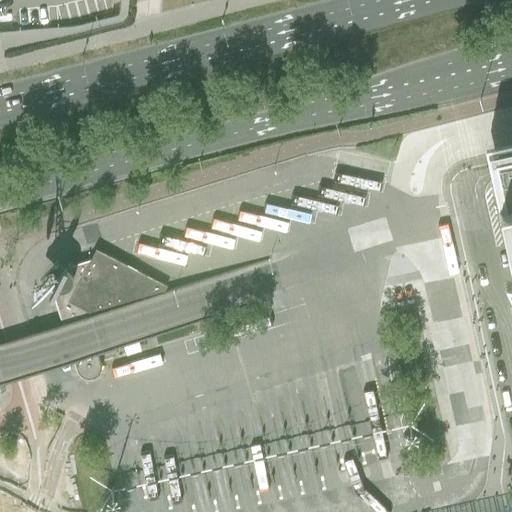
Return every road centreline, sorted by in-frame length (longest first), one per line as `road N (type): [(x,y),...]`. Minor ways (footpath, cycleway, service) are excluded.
road 1 (secondary): [(0,196),(272,124),(511,73)]
road 2 (secondary): [(383,0),(0,99)]
road 3 (unclassified): [(511,162),(477,173),(468,201),(511,369)]
